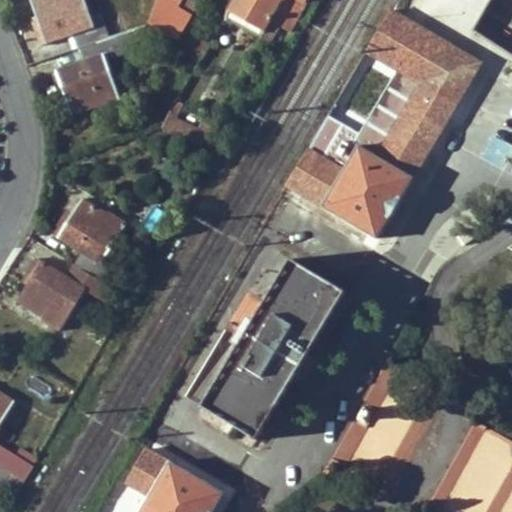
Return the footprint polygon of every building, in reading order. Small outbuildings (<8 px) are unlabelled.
[(41,46),(74,35),(78,48),(80,47),(128,31),(122,12),(92,22),(84,0),(31,0),(41,31),(37,32),(41,46)] [(152,19),(157,1),(155,0),(145,0),(140,15),(152,19)] [(192,16),(193,14),(182,9),(164,0),(157,0),(157,1),(152,19),(150,23),(177,40),(192,16)] [(164,0),(182,9),(185,0),(164,0)] [(222,21),(226,25),(228,21),(235,10),(266,28),(282,0),(233,0),(232,2),(222,21)] [(289,31),(306,0),(282,0),(266,28),(260,39),(257,45),(258,45),(266,49),(280,25),(289,31)] [(288,186),(323,207),(359,148),(412,179),(482,60),(393,8),(367,52),(412,79),(380,133),(335,106),(314,142),(288,186)] [(266,28),(235,10),(228,21),(260,39),(266,28)] [(192,16),(177,40),(203,56),(209,45),(209,43),(191,33),(198,21),(192,16)] [(128,31),(80,47),(85,63),(52,74),(55,86),(47,88),(51,102),(66,98),(71,114),(98,105),(99,106),(119,100),(106,59),(133,50),(131,43),(148,36),(145,25),(128,31)] [(164,128),(201,146),(207,136),(169,117),(164,128)] [(413,180),(412,179),(359,148),(323,207),(323,208),(377,240),(413,180)] [(55,234),(84,253),(76,265),(95,277),(108,285),(116,271),(103,263),(127,224),(111,214),(109,215),(84,199),(68,226),(62,222),(55,234)] [(479,235),(473,226),(460,234),(466,244),(479,235)] [(61,332),(87,291),(95,277),(76,265),(68,278),(44,263),(43,264),(23,252),(8,274),(28,287),(19,301),(45,318),(44,321),(61,332)] [(257,440),(345,293),(291,261),(201,407),(257,440)] [(0,466),(10,473),(13,475),(20,462),(0,448),(0,423),(14,402),(0,392),(0,466)] [(126,484),(150,498),(170,463),(146,449),(126,484)] [(171,462),(170,463),(150,498),(141,511),(214,511),(225,494),(171,462)] [(25,483),(24,482),(13,475),(10,473),(1,487),(16,497),(25,483)]
